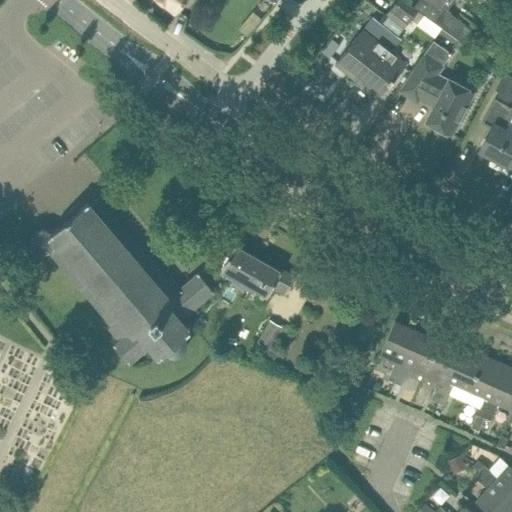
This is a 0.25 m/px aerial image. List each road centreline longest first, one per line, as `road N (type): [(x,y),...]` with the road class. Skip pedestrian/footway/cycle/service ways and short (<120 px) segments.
road 1 (secondary): [(511,294),(217,121)]
road 2 (secondary): [(217,121),(61,0)]
road 3 (residential): [(118,0),(236,92)]
road 4 (residential): [(45,66),(75,98),(0,159)]
road 5 (residential): [(236,92),(319,0)]
